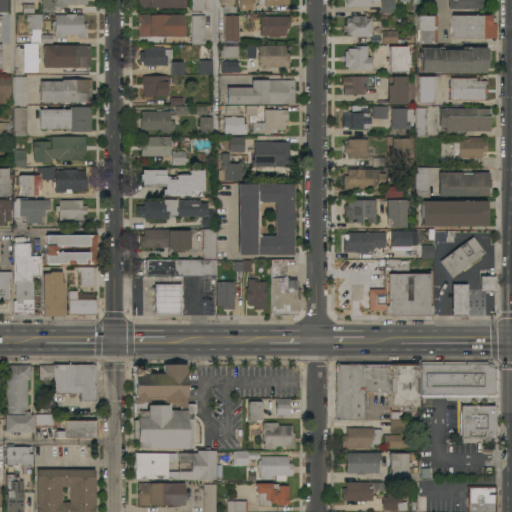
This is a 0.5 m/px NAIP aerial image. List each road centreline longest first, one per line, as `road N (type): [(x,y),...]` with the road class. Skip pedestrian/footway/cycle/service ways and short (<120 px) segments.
road 1 (tertiary): [(115,511),(116,0)]
road 2 (tertiary): [(318,511),(318,0)]
road 3 (secondary): [(116,341),(269,342)]
